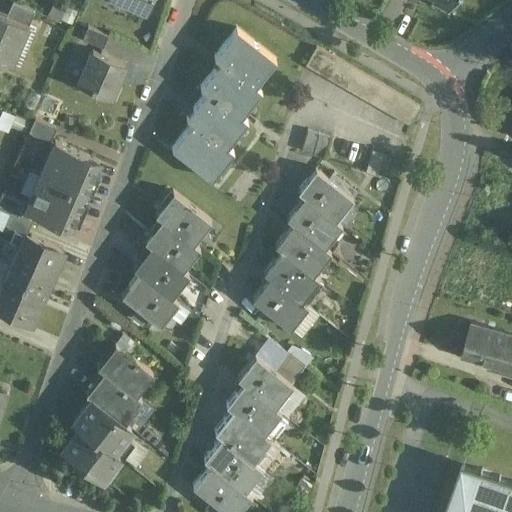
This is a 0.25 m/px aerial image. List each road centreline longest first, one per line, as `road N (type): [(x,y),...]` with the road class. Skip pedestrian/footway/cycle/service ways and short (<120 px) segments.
road 1 (residential): [(165,511),(307,95),(398,144)]
road 2 (residential): [(189,0),(9,498)]
road 3 (residential): [(438,81),(457,145),(348,511)]
road 4 (residential): [(438,81),(304,0)]
